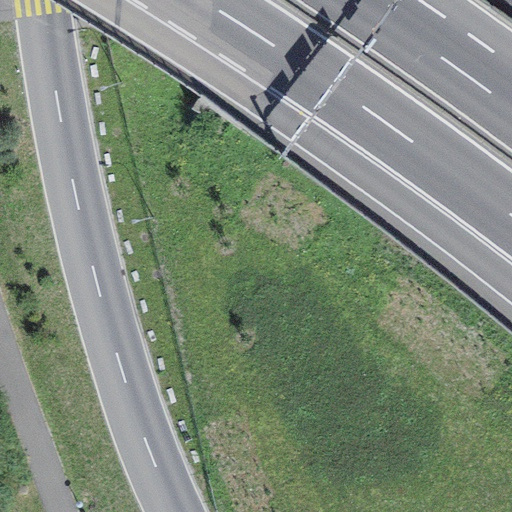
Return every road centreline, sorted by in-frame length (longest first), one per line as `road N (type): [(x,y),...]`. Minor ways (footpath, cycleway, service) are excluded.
road 1 (unclassified): [(175,511),(99,296),(45,0)]
road 2 (motorway): [(98,0),(386,189),(511,284)]
road 3 (motorway): [(202,0),(511,216)]
road 4 (motorway): [(511,109),(356,0)]
